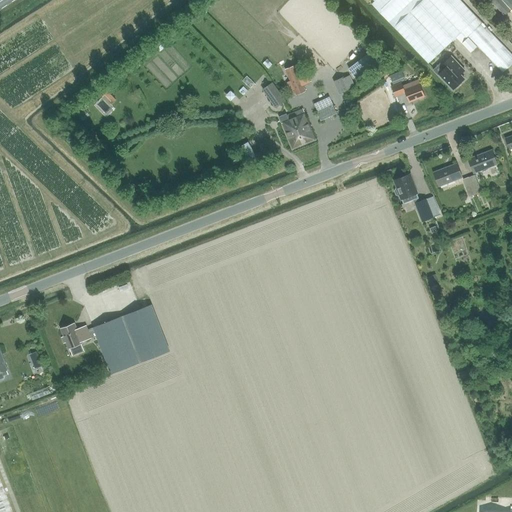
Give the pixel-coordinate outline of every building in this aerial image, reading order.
[(374,0),(375,1),(372,4),(428,64),(461,33),(467,40),(463,44),(471,53),(477,47),(502,73),(511,63),(511,54),(499,41),(483,23),(460,0),(374,0)] [(511,0),(490,0),(505,16),(511,8),(511,0)] [(465,70),(452,56),(442,65),(445,68),(439,74),(453,89),(465,78),(461,74),(465,70)] [(294,90),(296,95),(306,91),(295,65),(286,69),(290,80),(286,82),(290,92),(294,90)] [(396,74),(390,76),(393,84),(399,81),(396,74)] [(340,94),(350,89),(345,77),(335,82),(340,92),(340,94)] [(405,93),(408,103),(424,97),(418,80),(403,85),(402,82),(392,86),(395,96),(396,96),(405,93)] [(283,101),(270,84),(262,89),(274,107),(283,101)] [(316,112),(320,122),(337,114),(329,97),(314,104),(317,112),(316,112)] [(79,115),(84,120),(90,114),(84,109),(79,115)] [(303,109),(291,114),(304,145),(315,141),(303,109)] [(292,150),(304,145),(291,114),(286,116),(286,114),(279,117),(282,123),(292,150)] [(237,148),(245,162),(255,157),(247,143),(237,148)] [(468,160),(474,173),(497,165),(492,151),(468,160)] [(434,173),(439,187),(462,178),(457,164),(434,173)] [(410,174),(394,180),(398,188),(396,189),(395,191),(396,195),(398,195),(400,195),(403,204),(418,198),(410,174)] [(475,178),(469,180),(475,196),(481,194),(475,178)] [(475,196),(469,180),(464,182),(470,198),(475,196)] [(433,196),(414,203),(421,222),(440,214),(433,196)] [(428,277),(430,283),(437,280),(435,274),(428,277)] [(151,305),(94,327),(93,328),(111,374),(169,352),(151,305)] [(74,323),(60,329),(63,337),(61,338),(64,343),(66,343),(68,349),(82,344),(81,342),(91,338),(86,326),(77,330),(74,323)] [(11,511),(0,482),(0,511),(11,511)]
